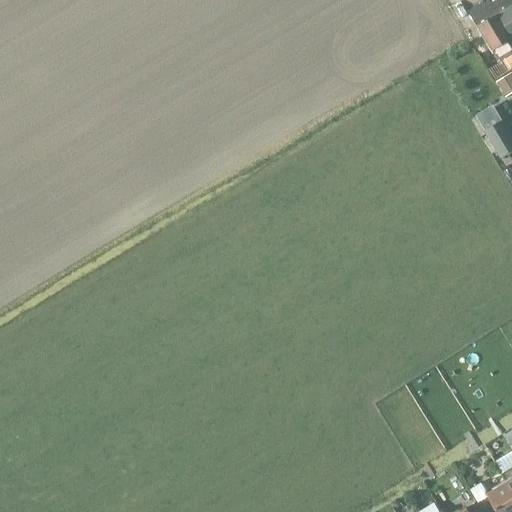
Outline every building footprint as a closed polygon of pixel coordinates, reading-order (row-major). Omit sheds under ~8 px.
[(511,36),(511,0),(495,0),(492,2),(511,36)] [(511,39),(511,36),(492,2),(486,6),(484,2),(468,11),(492,51),(511,39)] [(486,62),(490,76),(508,70),(504,56),(486,62)] [(511,137),(503,122),(486,132),(501,157),(511,150),(511,137)] [(511,186),(511,185),(511,164),(510,161),(501,167),(511,186)] [(511,468),(502,474),(508,483),(511,489),(511,468)] [(475,500),(488,494),(480,480),(468,486),(475,500)] [(511,511),(511,489),(508,483),(488,495),(490,498),(479,505),(483,511),(511,511)]
